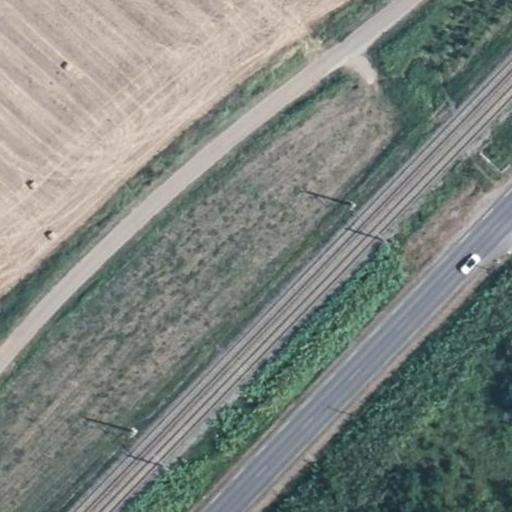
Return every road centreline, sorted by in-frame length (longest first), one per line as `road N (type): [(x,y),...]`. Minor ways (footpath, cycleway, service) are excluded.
road 1 (unclassified): [(0,369),(83,264),(404,0)]
road 2 (tertiary): [(222,511),(511,210)]
